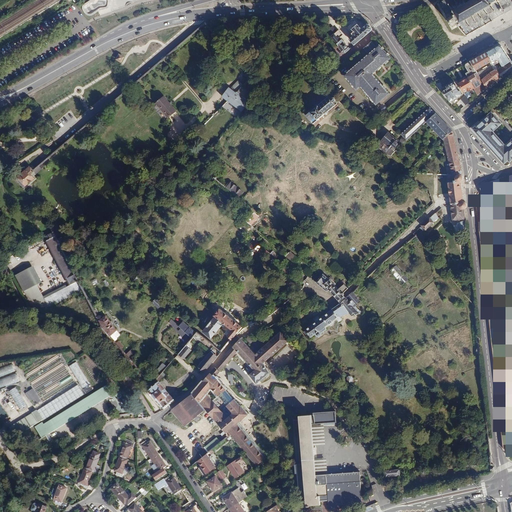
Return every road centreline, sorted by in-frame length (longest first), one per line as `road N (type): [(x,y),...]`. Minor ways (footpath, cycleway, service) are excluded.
road 1 (primary): [(469,194),(498,458)]
road 2 (residential): [(207,13),(65,134)]
road 3 (tertiary): [(498,479),(373,511)]
road 4 (residential): [(159,433),(142,422),(117,427),(103,498)]
